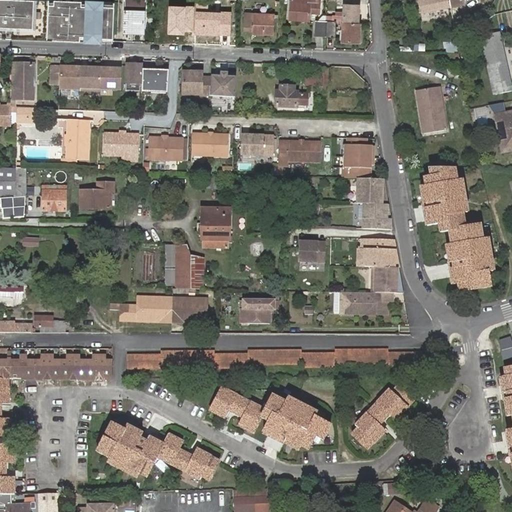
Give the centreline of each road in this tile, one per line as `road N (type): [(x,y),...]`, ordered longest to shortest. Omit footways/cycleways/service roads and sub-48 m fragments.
road 1 (residential): [(76,394),(142,399),(277,467),(349,477),(382,474),(461,374)]
road 2 (residential): [(0,44),(378,59)]
road 3 (residential): [(446,321),(409,269),(385,125)]
road 4 (residential): [(385,125),(195,117)]
road 5 (residential): [(76,394),(50,394),(44,406),(47,473),(63,479),(69,468)]
